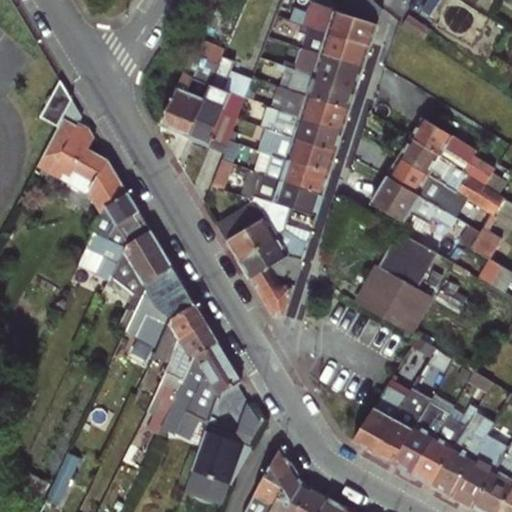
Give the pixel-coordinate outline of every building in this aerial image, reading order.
[(304,27),(369,47),(380,12),(368,1),(366,0),(344,0),(341,13),(309,4),(307,14),(293,9),(289,22),(304,27)] [(409,21),(400,31),(415,45),(417,47),(425,36),(409,21)] [(316,40),(312,53),(362,69),(369,47),(304,27),(302,36),(316,40)] [(225,52),(198,41),(161,128),(189,139),(222,60),(225,52)] [(305,73),(356,89),(362,69),(312,53),(305,73)] [(224,141),(241,101),(249,81),(231,73),(234,65),(222,60),(189,139),(219,152),(224,141)] [(296,78),(292,93),(349,111),(356,89),(305,73),(279,65),(277,72),(286,75),(296,78)] [(296,78),(286,75),(281,89),(292,93),(296,78)] [(57,125),(71,99),(59,79),(51,96),(49,95),(45,102),(48,103),(42,116),(57,125)] [(349,111),(292,93),(281,89),(279,97),(289,100),(285,114),(343,132),(349,111)] [(75,185),(82,170),(105,156),(82,118),(73,102),(40,166),(75,185)] [(336,153),(343,132),(285,114),(275,111),(269,132),(278,135),(336,153)] [(423,119),(411,139),(464,174),(477,153),(423,119)] [(336,153),(278,135),(271,156),(279,159),(330,175),(336,153)] [(464,174),(411,139),(401,155),(454,189),(464,174)] [(234,144),(224,141),(219,152),(216,162),(225,165),(227,166),(234,144)] [(387,178),(445,212),(450,204),(454,206),(462,194),(454,189),(401,155),(387,178)] [(105,156),(82,170),(75,185),(90,192),(99,210),(101,206),(102,205),(126,191),(105,156)] [(279,159),(272,180),(323,196),(330,175),(279,159)] [(217,190),(225,165),(216,162),(208,187),(217,190)] [(485,188),(464,174),(454,189),(462,194),(482,207),(491,212),(500,197),(485,188)] [(323,196),(272,180),(266,178),(259,199),(293,210),(301,212),(317,217),(323,196)] [(470,227),(445,212),(387,178),(371,205),(405,225),(411,215),(435,229),(441,219),(466,234),(460,244),(470,250),(480,233),(470,227)] [(126,191),(102,205),(101,206),(99,210),(83,244),(102,253),(107,243),(115,247),(107,264),(114,268),(125,245),(149,230),(126,191)] [(287,232),(293,210),(259,199),(259,202),(258,205),(218,228),(238,261),(287,232)] [(491,212),(482,207),(470,227),(480,233),(491,212)] [(301,212),(293,210),(287,232),(238,261),(249,280),(294,253),(304,256),(311,233),(296,228),(301,212)] [(493,258),(507,237),(489,225),(476,245),(493,258)] [(125,245),(114,268),(112,273),(128,298),(114,330),(123,335),(147,282),(171,267),(149,230),(125,245)] [(379,268),(417,291),(438,257),(399,234),(379,268)] [(294,253),(249,280),(273,319),(284,318),(304,256),(294,253)] [(490,262),(479,281),(489,287),(500,268),(490,262)] [(123,335),(156,351),(171,318),(194,305),(171,267),(147,282),(123,335)] [(396,326),(417,291),(379,268),(358,304),(396,326)] [(511,274),(500,268),(489,287),(500,294),(511,274)] [(478,281),(469,276),(459,293),(468,298),(478,281)] [(178,340),(205,323),(194,305),(171,318),(156,351),(153,358),(169,365),(180,342),(178,340)] [(163,422),(166,417),(193,357),(216,342),(205,323),(178,340),(180,342),(169,365),(146,415),(163,422)] [(216,396),(239,381),(216,342),(193,357),(166,417),(178,422),(188,399),(211,409),(216,396)] [(464,380),(483,391),(489,380),(470,369),(464,380)] [(373,454),(414,386),(396,375),(391,383),(354,443),(373,454)] [(391,464),(424,407),(417,403),(429,381),(420,375),(414,386),(373,454),(391,464)] [(508,391),(489,380),(483,391),(502,402),(508,391)] [(511,393),(508,391),(502,402),(511,408),(511,393)] [(430,486),(466,421),(473,409),(467,405),(461,415),(448,408),(443,418),(411,475),(430,486)] [(424,407),(391,464),(411,475),(443,418),(424,407)] [(486,432),(466,421),(430,486),(450,497),(486,432)] [(212,429),(210,434),(232,442),(233,436),(212,429)] [(210,434),(203,432),(189,472),(209,479),(209,480),(214,482),(215,481),(235,488),(250,448),(232,442),(210,434)] [(472,509),(508,445),(486,432),(450,497),(472,509)] [(476,511),(498,511),(511,488),(511,456),(509,456),(511,451),(511,445),(509,444),(508,445),(472,509),(476,511)] [(243,510),(242,511),(267,511),(293,469),(279,447),(243,510)] [(57,511),(78,467),(65,462),(44,509),(51,511),(57,511)] [(267,511),(294,511),(309,487),(301,483),(293,469),(267,511)] [(2,476),(10,485),(15,481),(7,472),(2,476)] [(23,475),(14,493),(40,505),(48,487),(23,475)] [(294,511),(318,511),(327,497),(309,487),(294,511)] [(511,511),(511,488),(498,511),(511,511)] [(345,511),(347,508),(327,497),(318,511),(345,511)]
